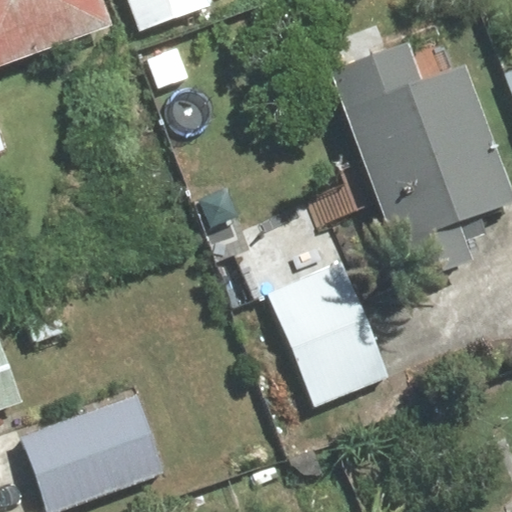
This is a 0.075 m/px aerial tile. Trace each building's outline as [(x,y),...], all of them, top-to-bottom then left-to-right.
[(0,0),(0,75),(122,34),(110,0),(0,0)] [(201,0),(133,0),(145,33),(206,13),(201,0)] [(333,66),(413,300),(486,276),(469,226),(511,211),(511,180),(471,62),(431,75),(418,38),(333,66)] [(202,253),(215,247),(247,233),(227,188),(182,208),(202,253)] [(351,260),(268,288),(301,383),(383,355),(351,260)] [(8,332),(0,334),(0,412),(32,402),(8,332)] [(20,435),(46,511),(71,511),(176,477),(147,392),(20,435)]
